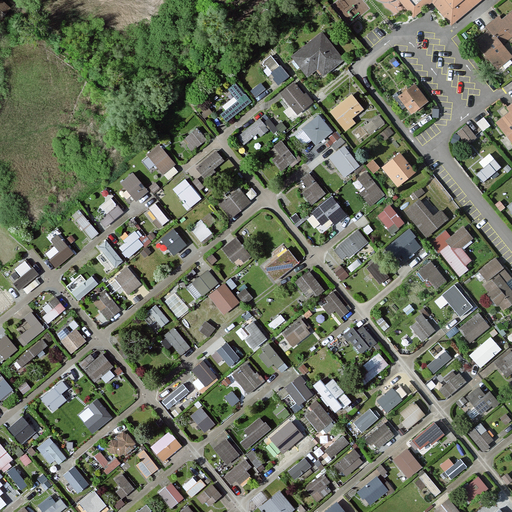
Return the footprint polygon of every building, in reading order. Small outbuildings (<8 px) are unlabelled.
[(0,0),(0,20),(11,9),(0,0)] [(399,0),(413,16),(431,1),(452,25),(481,0),(399,0)] [(500,18),(492,24),(507,42),(511,38),(511,13),(502,21),(500,18)] [(507,42),(492,24),(485,30),(488,34),(476,43),(497,71),(511,60),(501,47),(507,42)] [(345,62),(322,33),(292,58),(307,77),(317,70),(324,79),(345,62)] [(289,76),(269,52),(262,57),(282,82),(289,76)] [(395,57),(391,60),(395,66),(399,63),(395,57)] [(169,70),(160,78),(168,89),(178,81),(169,70)] [(236,81),(228,88),(234,95),(222,105),(226,109),(221,112),(226,119),(251,100),(236,81)] [(294,82),(281,92),(298,113),(313,100),(306,91),(304,93),(294,82)] [(428,99),(414,82),(395,97),(401,105),(404,103),(411,112),(428,99)] [(362,108),(351,94),(331,110),(346,129),(355,122),(351,117),(362,108)] [(207,104),(201,108),(204,112),(202,113),(205,117),(212,112),(207,104)] [(511,104),(508,108),(510,111),(498,121),(511,138),(511,104)] [(333,130),(318,114),(302,128),(316,145),(333,130)] [(379,114),(365,125),(370,132),(385,121),(379,114)] [(484,117),(477,123),(483,131),(484,130),(490,126),(484,117)] [(260,118),(238,135),(244,142),(258,131),(260,134),(268,128),(260,118)] [(269,118),(265,121),(274,132),(278,128),(276,126),(269,118)] [(281,121),(276,126),(278,128),(281,132),(286,127),(281,121)] [(460,135),(467,144),(477,136),(467,124),(458,132),(460,135)] [(389,127),(381,134),(385,139),(393,132),(389,127)] [(197,128),(185,138),(189,142),(187,144),(192,150),(206,138),(197,128)] [(336,131),(329,136),(331,139),(326,143),(328,147),(331,144),(341,137),(336,131)] [(460,135),(454,132),(451,141),(457,144),(460,135)] [(341,137),(331,144),(335,149),(345,141),(341,136),(341,137)] [(281,140),(275,144),(281,152),(273,159),(281,170),(290,163),(292,165),(302,158),(298,154),(294,157),(281,140)] [(160,143),(147,153),(169,179),(178,171),(173,164),(175,162),(160,143)] [(360,164),(344,144),(330,156),(345,176),(353,169),(360,164)] [(216,150),(196,166),(204,176),(224,159),(216,150)] [(400,152),(384,166),(399,184),(415,170),(400,152)] [(373,158),(367,164),(373,172),(380,166),(373,158)] [(495,160),(476,175),(483,183),(502,168),(495,160)] [(362,162),(360,164),(353,169),(356,173),(365,166),(362,162)] [(133,171),(121,182),(136,200),(148,190),(133,171)] [(325,192),(309,172),(302,177),(309,186),(303,191),(312,202),(325,192)] [(384,194),(366,172),(358,179),(366,189),(361,193),(370,205),(384,194)] [(197,177),(193,180),(201,189),(204,186),(197,177)] [(185,178),(174,188),(185,201),(183,203),(188,209),(201,197),(185,178)] [(155,181),(149,186),(153,191),(159,186),(155,181)] [(239,187),(219,203),(231,216),(250,200),(239,187)] [(337,201),(332,195),(320,205),(319,206),(312,211),(316,217),(317,218),(322,224),(329,218),(330,217),(335,223),(347,213),(340,205),(337,201)] [(419,197),(405,209),(426,235),(448,217),(441,208),(434,215),(419,197)] [(499,200),(495,203),(501,210),(505,207),(499,200)] [(118,204),(100,218),(105,225),(123,210),(118,204)] [(155,204),(150,209),(157,218),(153,221),(159,228),(169,220),(155,204)] [(405,224),(388,205),(376,216),(393,234),(405,224)] [(79,209),(72,215),(92,238),(99,232),(79,209)] [(210,211),(190,227),(200,240),(212,231),(207,226),(216,219),(210,211)] [(296,212),(290,216),(295,223),(300,218),(296,212)] [(307,214),(295,223),(297,226),(309,216),(307,214)] [(251,219),(237,232),(244,239),(257,226),(251,219)] [(368,224),(363,228),(368,234),(373,230),(368,224)] [(446,228),(430,241),(439,251),(440,250),(460,275),(469,268),(465,265),(472,259),(462,246),(474,237),(464,225),(452,235),(446,228)] [(409,227),(383,250),(392,260),(400,253),(406,259),(422,245),(414,236),(416,234),(409,227)] [(174,228),(161,238),(174,254),(186,244),(174,228)] [(135,230),(124,239),(126,242),(120,247),(128,257),(144,244),(145,246),(152,241),(151,240),(147,235),(146,233),(144,235),(138,229),(136,231),(135,230)] [(368,241),(358,229),(334,248),(342,257),(346,254),(349,257),(368,241)] [(153,231),(147,235),(151,240),(156,235),(153,231)] [(58,233),(51,239),(59,250),(49,258),(56,267),(74,252),(58,233)] [(236,237),(223,247),(234,260),(240,256),(244,261),(251,255),(237,236),(236,237)] [(106,239),(99,245),(116,266),(123,260),(106,239)] [(147,246),(141,252),(144,257),(151,251),(147,246)] [(288,248),(264,267),(267,269),(275,279),(293,265),(299,260),(288,248)] [(212,254),(207,258),(212,264),(217,259),(212,254)] [(511,276),(495,256),(478,270),(489,282),(485,285),(506,309),(511,303),(511,289),(506,282),(511,277),(511,276)] [(376,259),(366,267),(379,283),(389,275),(376,259)] [(446,280),(431,261),(418,272),(424,279),(427,278),(436,289),(446,280)] [(22,278),(14,284),(19,291),(39,275),(34,269),(31,271),(25,263),(16,270),(22,278)] [(128,266),(115,276),(128,293),(141,282),(128,266)] [(342,266),(335,272),(342,280),(349,275),(342,266)] [(208,269),(187,286),(197,298),(218,281),(208,269)] [(309,270),(296,280),(311,299),(324,289),(309,270)] [(93,274),(72,291),(78,299),(100,281),(93,274)] [(231,277),(226,281),(232,289),(237,285),(231,277)] [(225,283),(209,295),(224,313),(239,301),(225,283)] [(455,286),(443,295),(460,316),(472,307),(455,286)] [(245,288),(237,294),(245,303),(252,297),(245,288)] [(106,290),(99,296),(107,305),(101,310),(108,320),(121,309),(106,290)] [(333,290),(325,297),(328,301),(323,306),(329,313),(335,309),(341,316),(349,310),(333,290)] [(55,295),(47,301),(53,309),(43,316),(47,321),(65,308),(55,295)] [(156,304),(149,310),(162,326),(169,321),(156,304)] [(409,305),(403,310),(408,315),(414,310),(409,305)] [(424,308),(420,311),(422,313),(426,319),(430,316),(424,308)] [(309,309),(303,313),(307,317),(312,313),(309,309)] [(248,310),(243,313),(247,318),(252,315),(248,310)] [(32,312),(25,318),(32,326),(21,335),(23,338),(19,340),(24,346),(45,329),(32,312)] [(422,313),(415,318),(417,321),(411,326),(422,340),(435,330),(426,319),(422,313)] [(479,313),(459,329),(469,343),(490,327),(479,313)] [(281,314),(268,324),(273,329),(285,319),(281,314)] [(303,317),(282,332),(292,346),(310,332),(307,328),(310,326),(303,317)] [(382,318),(377,322),(385,331),(389,327),(382,318)] [(74,319),(69,323),(74,329),(76,327),(79,325),(74,319)] [(205,320),(198,329),(208,336),(215,327),(205,320)] [(253,320),(246,326),(252,333),(245,338),(253,348),(267,338),(253,320)] [(381,346),(363,325),(356,330),(352,325),(343,333),(361,356),(374,345),(378,349),(381,346)] [(66,326),(58,332),(63,338),(61,340),(71,352),(87,340),(76,327),(74,329),(71,331),(66,326)] [(175,327),(165,334),(181,354),(190,346),(175,327)] [(5,335),(0,339),(0,352),(6,359),(17,349),(5,335)] [(42,337),(16,359),(22,366),(37,353),(39,355),(45,351),(43,349),(48,344),(42,337)] [(490,338),(470,356),(480,367),(501,349),(490,338)] [(239,358),(226,343),(217,351),(230,366),(239,358)] [(269,344),(263,348),(265,351),(259,355),(268,366),(274,362),(282,372),(288,367),(269,344)] [(125,345),(119,350),(126,359),(132,354),(125,345)] [(511,350),(511,349),(494,362),(506,378),(511,373),(511,350)] [(389,363),(379,351),(363,365),(368,370),(359,378),(364,384),(389,363)] [(445,351),(428,366),(434,374),(452,358),(445,351)] [(91,354),(80,363),(95,381),(113,365),(103,352),(95,359),(91,354)] [(203,360),(193,369),(199,377),(193,382),(202,392),(219,378),(203,360)] [(246,363),(232,375),(248,394),(264,381),(257,372),(255,374),(246,363)] [(304,364),(299,368),(304,374),(309,370),(304,364)] [(0,371),(0,398),(13,388),(0,371)] [(447,383),(439,390),(446,398),(466,381),(459,373),(456,375),(453,371),(443,379),(447,383)] [(301,375),(277,394),(282,400),(290,394),(297,404),(292,408),(296,412),(303,407),(301,404),(313,394),(305,383),(306,382),(301,375)] [(227,377),(222,381),(225,385),(231,381),(227,377)] [(321,380),(313,385),(322,397),(321,398),(328,407),(330,406),(335,412),(342,407),(343,408),(352,402),(334,379),(325,385),(321,380)] [(62,380),(42,397),(53,410),(66,398),(61,392),(68,386),(62,380)] [(26,381),(19,386),(23,392),(30,387),(26,381)] [(412,383),(407,386),(412,393),(417,389),(412,383)] [(395,390),(404,397),(409,391),(400,384),(395,390)] [(183,385),(162,401),(168,409),(189,392),(183,385)] [(479,386),(466,396),(480,414),(492,405),(494,407),(500,403),(490,390),(485,394),(479,386)] [(392,388),(377,401),(387,412),(402,399),(392,388)] [(232,391),(225,397),(232,406),(239,400),(232,391)] [(463,397),(456,402),(460,407),(467,401),(463,397)] [(313,408),(305,415),(318,432),(323,428),(326,432),(335,425),(331,420),(332,419),(317,399),(310,405),(313,408)] [(90,406),(96,413),(84,423),(93,433),(112,418),(97,400),(90,406)] [(414,400),(401,412),(406,418),(402,421),(408,428),(425,413),(414,400)] [(283,403),(274,410),(280,417),(282,416),(284,418),(290,413),(283,403)] [(201,408),(191,416),(204,431),(214,424),(201,408)] [(370,409),(354,423),(362,432),(378,418),(377,418),(374,414),(370,409)] [(506,413),(501,418),(505,423),(511,419),(506,413)] [(23,415),(9,427),(21,442),(35,431),(23,415)] [(260,417),(244,430),(249,435),(240,442),(246,449),(272,427),(266,420),(264,421),(260,417)] [(412,440),(410,442),(415,449),(418,446),(420,448),(429,440),(431,443),(444,433),(434,421),(412,439),(412,440)] [(291,422),(271,439),(282,453),(303,435),(291,422)] [(386,423),(365,439),(370,445),(374,442),(378,447),(394,434),(386,423)] [(480,423),(467,433),(479,448),(481,447),(483,450),(490,445),(487,442),(492,438),(480,423)] [(136,442),(128,431),(126,432),(124,429),(115,435),(117,438),(111,438),(107,442),(107,447),(110,452),(117,452),(120,455),(124,452),(126,454),(135,446),(134,444),(136,442)] [(170,431),(151,446),(163,460),(182,445),(170,431)] [(343,436),(325,450),(331,458),(349,443),(343,436)] [(49,438),(37,448),(50,463),(54,459),(59,464),(66,458),(49,438)] [(226,439),(214,449),(227,464),(241,453),(234,445),(232,447),(226,439)] [(0,469),(1,469),(4,472),(11,465),(9,462),(13,459),(0,442),(0,469)] [(18,446),(14,450),(19,457),(25,453),(18,446)] [(356,448),(334,467),(339,473),(341,472),(346,477),(362,463),(358,459),(360,457),(356,453),(359,451),(356,448)] [(408,448),(394,458),(408,476),(422,466),(408,448)] [(253,449),(247,454),(257,467),(263,462),(253,449)] [(144,450),(137,455),(142,461),(136,466),(146,478),(158,469),(144,450)] [(25,453),(19,457),(25,465),(32,460),(26,452),(25,453)] [(100,452),(94,457),(103,468),(107,465),(109,463),(100,452)] [(305,457),(288,471),(294,478),(311,465),(305,457)] [(120,464),(115,458),(109,463),(107,465),(109,467),(104,471),(107,475),(120,464)] [(448,458),(441,464),(446,470),(441,475),(444,479),(448,475),(452,479),(468,466),(461,458),(453,464),(448,458)] [(245,459),(225,477),(231,484),(236,479),(240,483),(249,475),(246,471),(251,466),(245,459)] [(381,464),(377,468),(382,474),(387,471),(381,464)] [(13,467),(7,472),(21,490),(28,485),(13,467)] [(74,467),(68,472),(72,477),(67,481),(73,488),(77,485),(81,490),(88,484),(74,467)] [(420,478),(416,482),(421,488),(426,485),(435,496),(442,490),(426,471),(419,477),(420,478)] [(44,473),(38,478),(43,483),(42,484),(46,489),(53,483),(44,473)] [(122,473),(114,479),(121,487),(116,491),(121,498),(134,488),(122,473)] [(511,478),(507,473),(502,477),(507,484),(511,479),(511,478)] [(324,474),(306,489),(317,502),(330,491),(325,485),(330,482),(324,474)] [(478,475),(460,489),(470,502),(488,489),(478,475)] [(377,476),(356,493),(362,500),(364,498),(370,505),(387,492),(390,495),(395,492),(387,482),(384,485),(377,476)] [(192,478),(182,487),(192,498),(206,486),(200,479),(196,483),(192,478)] [(7,481),(4,484),(9,490),(12,487),(7,481)] [(171,484),(159,493),(171,509),(183,499),(171,484)] [(212,485),(197,497),(203,504),(206,501),(210,505),(221,496),(212,485)] [(279,491),(259,508),(261,511),(291,511),(294,509),(279,491)] [(80,503),(87,511),(98,511),(106,506),(95,492),(80,503)] [(60,511),(68,507),(61,498),(56,502),(51,495),(38,506),(42,511),(60,511)] [(460,511),(448,498),(435,509),(437,511),(460,511)] [(121,499),(113,505),(117,510),(125,504),(121,499)] [(344,511),(336,503),(324,511),(344,511)]
